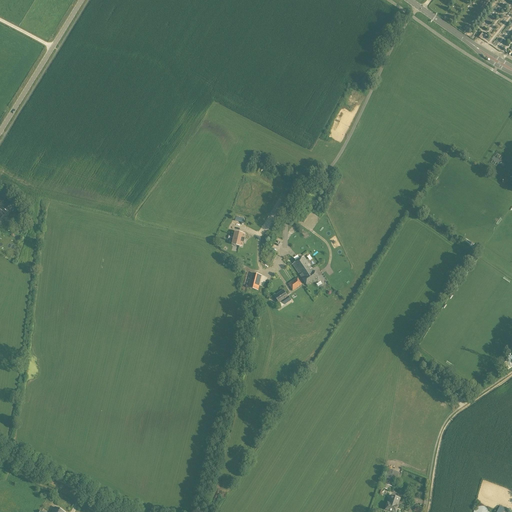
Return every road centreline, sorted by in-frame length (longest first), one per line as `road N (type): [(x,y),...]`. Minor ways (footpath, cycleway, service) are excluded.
road 1 (unclassified): [(266,279),(285,255),(284,219),(314,174),(337,156),(417,5)]
road 2 (track): [(200,511),(266,279)]
road 3 (track): [(511,375),(446,424),(428,511)]
road 4 (tertiary): [(0,130),(81,0)]
road 5 (unknown): [(236,225),(259,234),(289,211),(328,246),(319,273)]
road 6 (unclassified): [(121,511),(0,448)]
